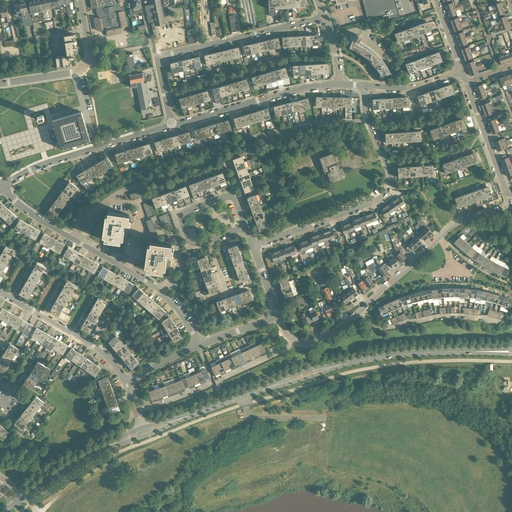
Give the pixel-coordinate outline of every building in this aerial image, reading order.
[(38,0),(28,2),(28,3),(32,19),(33,25),(34,29),(40,28),(39,22),(44,21),(43,19),(39,0),(38,0)] [(39,0),(43,19),(53,18),(51,9),(49,0),(39,0)] [(49,0),(51,9),(53,18),(56,18),(55,11),(60,10),(58,0),(49,0)] [(58,0),(60,10),(61,14),(67,12),(64,0),(58,0)] [(64,0),(67,12),(67,13),(69,18),(74,17),(72,10),(74,10),(73,3),(71,2),(70,0),(64,0)] [(94,0),(91,1),(92,9),(96,8),(97,10),(96,10),(98,16),(99,15),(99,19),(98,19),(97,18),(95,21),(97,31),(101,30),(102,31),(104,27),(105,26),(107,28),(106,30),(107,36),(122,33),(121,31),(124,30),(125,29),(125,26),(127,26),(123,7),(121,8),(120,3),(125,2),(124,0),(94,0)] [(130,16),(136,15),(138,14),(138,16),(143,15),(142,11),(139,0),(131,0),(133,6),(133,9),(129,10),(130,16)] [(147,1),(144,1),(148,23),(154,22),(155,23),(151,24),(154,39),(159,38),(157,26),(165,24),(159,0),(149,0),(150,3),(147,4),(147,1)] [(251,0),(238,0),(244,27),(256,25),(251,0)] [(400,17),(394,0),(329,0),(330,1),(333,0),(335,0),(336,5),(355,0),(362,0),(368,21),(374,19),(400,18),(400,17)] [(24,27),(33,25),(32,19),(28,3),(26,3),(19,4),(24,27)] [(447,12),(461,7),(460,5),(454,7),(453,3),(445,6),(447,12)] [(489,11),(490,13),(503,8),(501,3),(493,5),(495,10),(492,11),(492,10),(489,11)] [(24,27),(19,4),(16,5),(14,5),(13,6),(15,13),(13,13),(14,18),(16,17),(16,19),(19,19),(21,28),(24,27)] [(10,23),(6,7),(0,8),(0,9),(2,18),(5,17),(6,23),(10,23)] [(458,10),(461,9),(461,7),(447,12),(450,18),(457,15),(456,10),(458,10)] [(490,13),(487,14),(488,16),(490,15),(493,14),(493,13),(496,12),(497,17),(505,14),(503,8),(490,13)] [(235,15),(229,16),(232,32),(238,31),(237,24),(236,25),(235,15)] [(495,27),(508,22),(506,17),(494,21),(496,24),(494,25),(492,26),(493,28),(495,27)] [(451,21),(453,26),(466,22),(465,20),(462,21),(462,22),(460,23),(458,18),(451,21)] [(422,24),(425,34),(427,37),(432,35),(428,22),(422,24)] [(466,22),(453,26),(455,32),(462,29),(461,25),(463,24),(464,25),(467,24),(466,22)] [(508,22),(495,27),(496,29),(499,28),(498,27),(501,26),(502,31),(510,28),(508,22)] [(416,26),(420,36),(425,34),(422,24),(416,26)] [(420,36),(416,26),(411,28),(414,38),(420,36)] [(414,38),(411,28),(405,30),(409,40),(414,38)] [(409,40),(405,30),(400,32),(403,42),(409,40)] [(403,42),(400,32),(394,34),(395,36),(398,44),(403,42)] [(456,35),(458,41),(471,36),(471,34),(467,35),(468,36),(465,37),(463,32),(456,35)] [(67,57),(56,58),(57,68),(60,68),(64,68),(64,67),(67,67),(70,67),(69,60),(75,59),(74,54),(77,54),(74,35),(64,36),(67,57)] [(351,42),(349,48),(352,50),(355,52),(359,54),(359,53),(362,55),(365,58),(368,60),(370,63),(373,65),(375,68),(375,69),(377,72),(379,75),(381,78),(391,74),(390,73),(388,69),(386,66),(384,63),(381,59),(378,55),(375,52),(372,50),(368,47),(364,44),(361,42),(359,42),(361,38),(361,37),(360,36),(358,35),(357,35),(356,35),(356,36),(353,42),(351,42)] [(471,36),(458,41),(460,47),(468,44),(466,40),(469,39),(469,40),(472,38),(471,36)] [(278,38),(272,40),(275,50),(281,48),(279,40),(278,38)] [(275,50),(272,40),(267,41),(269,51),(275,50)] [(269,51),(267,41),(261,42),(263,52),(269,51)] [(263,52),(261,42),(255,44),(257,54),(263,52)] [(257,54),(255,44),(249,45),(252,55),(257,54)] [(252,55),(249,45),(243,46),(244,49),(246,57),(252,55)] [(507,63),(502,50),(501,46),(499,47),(501,54),(502,53),(503,56),(499,57),(502,65),(507,63)] [(461,50),(463,56),(477,51),(476,49),(473,50),(473,51),(471,52),(469,47),(461,50)] [(239,48),(233,49),(235,59),(236,63),(242,62),(241,58),(239,50),(239,48)] [(235,59),(233,49),(227,50),(229,61),(235,59)] [(502,50),(507,63),(511,61),(511,59),(510,53),(506,55),(505,52),(506,52),(504,49),(502,50)] [(229,61),(227,50),(221,52),(223,61),(224,62),(229,61)] [(174,53),(173,54),(171,54),(174,62),(180,60),(179,56),(181,55),(179,51),(174,53)] [(477,51),(463,56),(465,61),(473,59),(472,54),(474,53),(474,54),(477,53),(477,51)] [(439,52),(433,55),(437,64),(442,62),(439,52)] [(136,87),(139,98),(142,114),(150,113),(148,102),(150,102),(147,83),(144,83),(142,74),(135,75),(134,71),(136,70),(133,54),(125,55),(131,88),(136,87)] [(212,64),(210,54),(204,56),(204,58),(206,66),(212,64)] [(437,64),(433,55),(428,57),(431,66),(437,64)] [(193,58),(195,67),(201,66),(199,59),(199,57),(193,58)] [(431,66),(428,57),(422,59),(426,68),(431,66)] [(187,60),(191,74),(196,73),(195,67),(193,58),(187,60)] [(426,68),(422,59),(417,61),(420,70),(426,68)] [(182,61),(184,71),(185,75),(191,74),(187,60),(182,61)] [(176,63),(178,73),(184,71),(182,61),(176,63)] [(420,70),(417,61),(411,63),(415,72),(420,70)] [(466,64),(469,70),(482,65),(481,63),(478,64),(479,65),(476,66),(474,61),(466,64)] [(179,76),(178,73),(176,63),(170,64),(171,67),(167,69),(169,77),(173,76),(173,77),(179,76)] [(415,74),(415,72),(411,63),(405,65),(409,76),(415,74)] [(482,65),(469,70),(471,76),(479,74),(477,69),(479,68),(480,69),(483,68),(482,65)] [(285,68),(279,70),(282,79),(288,78),(286,70),(285,68)] [(282,79),(279,70),(274,71),(277,81),(282,79)] [(277,81),(274,71),(268,73),(271,83),(277,81)] [(271,83),(268,73),(263,75),(265,84),(271,83)] [(265,84),(263,75),(257,76),(260,86),(265,84)] [(260,86),(257,76),(251,78),(254,88),(260,86)] [(510,91),(505,77),(500,79),(503,87),(506,85),(507,89),(506,89),(507,92),(510,91)] [(240,81),(243,91),(245,95),(250,93),(247,82),(246,79),(240,81)] [(235,83),(238,93),(243,91),(240,81),(235,83)] [(238,93),(235,83),(229,84),(232,94),(238,93)] [(232,94),(229,84),(224,86),(226,96),(232,94)] [(451,84),(445,86),(448,96),(454,94),(453,92),(451,84)] [(475,88),(477,94),(492,88),(491,86),(487,88),(487,89),(485,90),(483,85),(475,88)] [(226,96),(224,86),(218,88),(221,97),(226,96)] [(448,96),(445,86),(439,88),(443,98),(448,96)] [(496,87),(492,88),(477,94),(480,100),(487,97),(485,92),(488,91),(488,92),(491,91),(492,93),(497,91),(496,87)] [(221,97),(218,88),(212,89),(213,92),(215,99),(216,103),(222,101),(221,97)] [(443,98),(439,88),(434,90),(437,100),(443,98)] [(84,91),(87,104),(93,102),(89,89),(84,91)] [(437,100),(434,90),(428,92),(432,102),(437,100)] [(207,91),(202,92),(205,102),(210,101),(207,91)] [(205,102),(202,92),(196,94),(199,104),(200,109),(206,107),(204,102),(205,102)] [(432,102),(428,92),(423,94),(426,104),(432,102)] [(199,104),(196,94),(190,96),(193,106),(199,104)] [(426,104),(423,94),(417,97),(422,110),(427,108),(426,104)] [(505,103),(502,95),(495,97),(497,101),(501,99),(503,104),(505,103)] [(193,106),(190,96),(184,97),(188,107),(189,112),(194,110),(193,106)] [(188,107),(184,97),(179,99),(179,101),(182,109),(188,107)] [(308,98),(302,100),(304,110),(310,108),(308,101),(308,98)] [(304,110),(302,100),(296,101),(299,111),(304,110)] [(482,105),(484,111),(497,106),(502,104),(501,101),(490,105),(488,100),(483,102),(484,104),(482,105)] [(299,111),(296,101),(290,103),(293,113),(299,111)] [(293,113),(290,103),(285,104),(287,114),(293,113)] [(287,114),(285,104),(279,106),(281,116),(287,114)] [(281,116),(279,106),(273,107),(275,115),(276,117),(281,116)] [(497,106),(484,111),(486,117),(493,114),(492,109),(494,109),(495,109),(498,108),(497,106)] [(267,109),(262,111),(265,122),(271,121),(270,117),(267,109)] [(31,110),(25,111),(29,127),(35,125),(31,110)] [(265,122),(262,111),(256,112),(259,122),(260,124),(265,122)] [(50,136),(51,138),(52,139),(53,139),(54,139),(55,142),(59,141),(61,150),(90,141),(83,112),(53,121),(54,126),(55,129),(51,130),(52,133),(51,134),(51,135),(50,136)] [(259,122),(256,112),(250,114),(253,124),(259,122)] [(253,124),(250,114),(245,116),(248,125),(253,124)] [(248,128),(248,125),(245,116),(242,116),(241,117),(239,117),(243,129),(248,128)] [(243,129),(239,117),(233,119),(236,127),(237,131),(243,129)] [(457,120),(461,130),(467,128),(463,118),(457,120)] [(488,122),(490,128),(503,124),(502,121),(499,123),(500,123),(497,124),(495,119),(488,122)] [(452,122),(455,132),(461,130),(457,120),(452,122)] [(228,121),(222,122),(225,132),(231,130),(228,121)] [(509,121),(503,124),(490,128),(492,134),(500,132),(498,127),(500,126),(501,127),(504,126),(504,127),(510,125),(509,121)] [(225,132),(222,122),(220,123),(217,124),(219,134),(225,132)] [(446,124),(450,134),(455,132),(452,122),(446,124)] [(219,134),(217,124),(211,126),(214,136),(219,134)] [(441,126),(444,136),(450,134),(446,124),(441,126)] [(214,136),(211,126),(205,128),(208,137),(214,136)] [(435,129),(439,138),(444,136),(441,126),(435,129)] [(208,137),(205,128),(200,129),(203,139),(208,137)] [(203,139),(200,129),(194,131),(197,141),(203,139)] [(439,138),(435,129),(429,131),(433,140),(439,138)] [(189,132),(183,134),(185,143),(191,141),(189,135),(189,132)] [(177,136),(180,144),(185,143),(183,134),(177,136)] [(171,138),(174,146),(180,144),(177,136),(171,138)] [(166,139),(168,148),(174,146),(171,138),(166,139)] [(495,142),(497,147),(510,142),(510,140),(506,141),(505,138),(495,142)] [(168,148),(166,139),(160,141),(163,151),(169,149),(168,148)] [(163,151),(160,141),(154,143),(157,152),(163,151)] [(510,142),(497,147),(499,152),(508,148),(507,145),(511,144),(511,143),(511,141),(511,142),(510,142)] [(149,144),(143,146),(146,156),(152,154),(149,144)] [(146,156),(143,146),(138,148),(140,157),(146,156)] [(140,157),(138,148),(132,149),(135,159),(140,157)] [(135,159),(132,149),(126,151),(129,161),(135,159)] [(129,161),(126,151),(121,153),(124,163),(129,161)] [(331,154),(330,151),(325,153),(326,154),(324,154),(325,156),(319,159),(325,174),(322,175),(324,179),(328,177),(331,183),(345,178),(343,171),(342,168),(340,169),(334,153),(331,154)] [(124,163),(121,153),(115,154),(115,157),(118,164),(124,163)] [(476,153),(470,155),(473,164),(479,162),(476,153)] [(473,164),(470,155),(464,157),(468,166),(473,164)] [(235,166),(244,162),(242,156),(235,159),(233,160),(235,166)] [(502,160),(504,166),(511,163),(509,160),(511,158),(511,157),(511,156),(502,160)] [(468,166),(464,157),(459,159),(462,168),(468,166)] [(108,158),(102,161),(107,169),(113,166),(108,158)] [(462,168),(459,159),(453,161),(457,170),(462,168)] [(107,169),(102,161),(101,162),(98,163),(97,164),(102,172),(107,169)] [(244,162),(235,166),(237,171),(246,168),(249,166),(247,161),(244,162)] [(457,170),(453,161),(448,163),(451,172),(457,170)] [(451,172),(448,163),(442,165),(445,174),(451,172)] [(102,172),(97,164),(92,167),(98,175),(102,172)] [(98,175),(92,167),(87,170),(92,178),(98,175)] [(246,168),(237,171),(239,177),(249,173),(246,168)] [(92,178),(87,170),(82,173),(87,181),(92,178)] [(253,172),(249,173),(239,177),(241,182),(248,180),(255,177),(253,172)] [(87,181),(82,173),(77,176),(78,178),(82,185),(85,190),(90,187),(87,181)] [(222,173),(217,175),(222,188),(227,187),(222,173)] [(222,188),(217,175),(211,177),(216,191),(222,189),(222,188)] [(216,191),(211,177),(205,179),(211,193),(216,191)] [(205,195),(211,193),(205,179),(200,181),(205,195)] [(248,180),(241,182),(243,188),(245,193),(247,193),(253,191),(248,180)] [(205,195),(200,181),(194,183),(200,198),(205,196),(205,195)] [(70,182),(66,187),(74,193),(78,188),(70,182)] [(200,198),(194,183),(193,184),(189,185),(189,188),(194,200),(200,198)] [(488,186),(482,189),(487,201),(487,203),(493,201),(491,194),(488,186)] [(74,193),(66,187),(63,191),(71,198),(74,193)] [(180,189),(184,201),(185,202),(184,201),(190,199),(186,189),(186,187),(180,189)] [(184,201),(180,189),(174,191),(179,203),(184,201)] [(482,189),(477,191),(482,205),(482,203),(487,201),(482,189)] [(71,198),(63,191),(59,196),(67,202),(71,198)] [(179,205),(179,203),(174,191),(169,193),(172,202),(174,207),(179,205)] [(477,191),(471,193),(475,202),(476,207),(477,207),(476,205),(481,203),(482,205),(477,191)] [(172,202),(169,193),(163,195),(167,204),(172,202)] [(249,204),(259,201),(264,199),(262,193),(249,198),(247,199),(249,204)] [(475,202),(471,193),(466,195),(469,204),(475,202)] [(158,197),(161,206),(163,211),(168,209),(167,204),(163,195),(158,197)] [(469,204),(466,195),(460,197),(464,206),(469,204)] [(67,202),(59,196),(59,197),(56,201),(64,207),(67,202)] [(161,206),(158,197),(152,199),(155,208),(161,206)] [(400,197),(395,200),(400,207),(405,203),(400,197)] [(464,206),(460,197),(454,199),(458,208),(464,206)] [(264,199),(259,201),(249,204),(251,210),(261,206),(266,204),(264,199)] [(400,207),(395,200),(390,204),(395,210),(400,207)] [(64,207),(56,201),(55,202),(52,206),(60,212),(64,207)] [(395,210),(390,204),(385,207),(390,214),(395,210)] [(60,212),(52,206),(48,211),(50,212),(57,217),(60,212)] [(261,206),(251,210),(253,215),(263,212),(261,206)] [(390,214),(385,207),(380,211),(385,217),(390,214)] [(5,221),(12,213),(8,209),(1,217),(0,217),(0,220),(3,223),(5,221)] [(263,212),(253,215),(255,221),(265,217),(263,212)] [(17,218),(12,213),(5,221),(10,225),(15,219),(17,218)] [(106,215),(103,237),(104,237),(104,239),(120,241),(120,239),(121,239),(123,228),(122,228),(122,224),(129,224),(129,219),(128,219),(129,216),(108,213),(107,216),(106,215)] [(375,213),(369,215),(371,222),(377,220),(375,213)] [(371,222),(369,215),(363,217),(366,224),(371,222)] [(269,216),(265,217),(255,221),(257,227),(267,223),(271,221),(269,216)] [(366,224),(363,217),(357,219),(360,226),(366,224)] [(418,227),(428,237),(432,233),(424,225),(425,224),(420,218),(417,221),(417,224),(418,227)] [(360,226),(357,219),(352,221),(355,230),(355,228),(360,226)] [(20,232),(25,223),(20,220),(19,222),(15,229),(20,232)] [(355,230),(352,221),(352,223),(347,225),(349,232),(355,230)] [(25,235),(30,226),(25,223),(20,232),(25,235)] [(267,223),(257,227),(259,231),(259,232),(261,231),(269,229),(267,223)] [(424,241),(428,237),(418,227),(417,224),(414,227),(416,228),(415,229),(419,233),(418,235),(424,241)] [(349,232),(347,225),(341,227),(343,234),(349,232)] [(30,238),(35,229),(30,226),(25,235),(30,238)] [(41,232),(35,229),(30,238),(36,241),(40,234),(41,232)] [(326,232),(329,239),(335,237),(332,230),(326,232)] [(458,247),(464,241),(460,238),(464,234),(462,231),(455,238),(457,240),(453,243),(458,247)] [(321,234),(323,241),(329,239),(326,232),(321,234)] [(412,232),(408,236),(418,246),(422,242),(412,232)] [(44,245),(49,237),(44,234),(43,236),(39,242),(44,245)] [(323,241),(321,234),(315,236),(318,243),(323,241)] [(313,247),(313,248),(319,246),(318,244),(318,243),(315,236),(310,238),(313,247)] [(418,246),(408,236),(404,240),(409,245),(406,248),(410,253),(413,249),(414,250),(418,246)] [(49,248),(54,240),(49,237),(44,245),(49,248)] [(304,242),(307,249),(313,247),(310,238),(309,238),(310,240),(304,242)] [(55,251),(60,242),(54,240),(49,248),(55,251)] [(464,241),(458,247),(462,251),(468,245),(469,243),(465,240),(464,241)] [(394,241),(392,242),(394,246),(395,250),(395,251),(395,256),(396,256),(401,262),(406,258),(401,252),(403,250),(400,247),(399,248),(396,245),(394,241)] [(60,242),(55,251),(60,254),(64,247),(65,245),(60,242)] [(307,249),(304,242),(299,244),(301,251),(307,249)] [(149,245),(145,266),(146,267),(146,269),(162,271),(163,269),(165,258),(164,258),(165,253),(171,254),(172,249),(171,249),(171,246),(150,243),(149,245)] [(468,245),(462,251),(466,255),(472,248),(468,245)] [(3,251),(12,256),(15,251),(8,247),(6,246),(3,251)] [(228,249),(230,255),(239,251),(237,246),(228,249)] [(293,246),(287,248),(290,255),(296,253),(293,246)] [(69,259),(74,251),(68,248),(63,256),(69,259)] [(290,255),(287,248),(282,250),(285,257),(290,255)] [(472,248),(466,255),(471,258),(476,251),(472,248)] [(285,257),(282,250),(276,252),(279,259),(285,257)] [(0,256),(9,261),(12,256),(3,251),(0,256)] [(74,262),(79,253),(74,251),(69,259),(74,262)] [(239,251),(230,255),(232,260),(241,257),(239,251)] [(476,251),(471,258),(475,261),(480,254),(476,251)] [(279,259),(276,252),(271,254),(273,261),(279,259)] [(79,265),(84,256),(79,253),(74,262),(72,266),(77,268),(79,265)] [(391,254),(387,256),(389,262),(393,269),(399,265),(394,258),(391,254)] [(480,254),(475,261),(480,265),(485,257),(480,254)] [(0,256),(0,263),(6,266),(9,261),(0,256)] [(84,268),(89,259),(84,256),(79,265),(84,268)] [(197,260),(199,266),(208,263),(206,257),(197,260)] [(241,257),(232,260),(234,266),(243,262),(241,257)] [(485,257),(480,265),(485,267),(489,260),(485,257)] [(381,267),(378,258),(377,258),(373,260),(374,262),(376,267),(377,270),(382,277),(388,273),(387,272),(390,270),(386,264),(381,267)] [(89,271),(94,262),(89,259),(84,268),(89,271)] [(489,260),(485,267),(490,270),(494,263),(489,260)] [(99,265),(94,262),(89,271),(94,274),(98,267),(99,265)] [(243,262),(234,266),(236,271),(245,268),(243,262)] [(367,266),(368,267),(369,270),(376,267),(374,262),(367,266)] [(37,263),(34,269),(43,274),(46,268),(39,264),(37,263)] [(208,263),(199,266),(201,272),(210,268),(208,263)] [(494,263),(490,270),(495,273),(499,265),(494,263)] [(499,265),(495,273),(500,275),(504,267),(499,265)] [(103,279),(108,270),(103,267),(98,276),(103,279)] [(362,275),(358,267),(355,268),(359,278),(355,280),(357,284),(362,291),(368,287),(359,276),(362,275)] [(362,275),(359,276),(368,287),(372,284),(367,277),(372,274),(368,267),(364,270),(366,272),(362,275)] [(504,267),(500,275),(505,278),(509,269),(504,267)] [(210,268),(201,272),(196,273),(198,279),(199,279),(212,274),(210,268)] [(245,268),(236,271),(238,277),(247,273),(245,268)] [(43,274),(34,269),(31,274),(40,279),(43,274)] [(108,282),(113,273),(108,270),(103,279),(108,282)] [(247,273),(238,277),(240,282),(249,279),(254,277),(252,272),(247,273)] [(113,285),(118,276),(113,273),(108,282),(113,285)] [(42,280),(40,279),(31,274),(28,279),(37,284),(39,285),(42,280)] [(212,274),(199,279),(201,284),(200,284),(200,285),(200,284),(200,285),(215,279),(212,274)] [(118,288),(123,279),(118,276),(113,285),(118,288)] [(37,284),(28,279),(25,284),(34,289),(37,284)] [(123,291),(129,282),(123,279),(118,288),(123,291)] [(202,290),(216,285),(215,279),(200,285),(202,290)] [(67,281),(64,286),(73,291),(76,286),(69,282),(67,281)] [(134,285),(129,282),(123,291),(129,294),(133,287),(134,285)] [(289,282),(281,285),(282,287),(280,288),(281,290),(290,286),(289,282)] [(347,284),(348,288),(349,291),(354,297),(358,294),(350,283),(349,283),(346,283),(347,284)] [(22,289),(31,294),(34,289),(25,284),(23,287),(22,289)] [(219,290),(216,285),(202,290),(204,296),(219,290)] [(73,291),(64,286),(61,291),(70,296),(73,291)] [(132,296),(137,300),(143,292),(139,288),(132,296)] [(327,288),(323,290),(327,300),(332,298),(327,288)] [(345,294),(349,300),(354,297),(349,291),(348,288),(343,290),(345,294)] [(31,294),(22,289),(19,294),(21,295),(28,299),(31,294)] [(250,290),(244,292),(247,302),(253,300),(251,292),(250,290)] [(345,304),(349,300),(345,294),(343,290),(341,291),(338,291),(340,297),(345,304)] [(70,296),(61,291),(59,296),(67,301),(70,296)] [(292,291),(284,294),(285,296),(284,297),(284,299),(294,296),(292,291)] [(143,292),(137,300),(135,302),(139,306),(141,304),(148,296),(143,292)] [(247,302),(244,292),(239,294),(242,304),(247,302)] [(242,304),(239,294),(233,296),(236,306),(242,304)] [(67,301),(59,296),(56,301),(64,306),(67,301)] [(145,308),(152,300),(148,296),(141,304),(145,308)] [(236,306),(233,296),(227,298),(231,308),(236,306)] [(299,307),(306,305),(303,296),(297,298),(299,307)] [(399,299),(402,307),(407,305),(404,297),(399,299)] [(506,308),(509,310),(511,305),(508,304),(509,299),(504,297),(501,307),(506,308)] [(95,303),(104,308),(106,310),(109,304),(100,299),(98,298),(96,302),(95,303)] [(231,308),(227,298),(222,301),(225,310),(231,308)] [(393,301),(397,309),(402,307),(399,299),(393,301)] [(152,300),(145,308),(150,312),(157,304),(152,300)] [(325,300),(318,303),(322,311),(325,310),(328,317),(331,315),(330,313),(333,312),(330,304),(327,305),(325,300)] [(64,306),(56,301),(54,305),(53,307),(62,311),(64,306)] [(225,310),(222,301),(216,303),(220,312),(225,310)] [(388,303),(392,311),(397,309),(393,301),(388,303)] [(92,309),(101,314),(104,308),(95,303),(92,309)] [(383,305),(387,313),(392,311),(388,303),(383,305)] [(157,304),(150,312),(154,316),(161,308),(157,304)] [(313,312),(310,313),(313,321),(319,318),(317,313),(315,304),(311,306),(313,311),(313,312)] [(387,313),(383,305),(378,308),(382,316),(387,313)] [(62,311),(53,307),(50,312),(52,313),(59,317),(62,311)] [(161,308),(154,316),(153,317),(157,321),(165,312),(161,308)] [(89,314),(98,319),(101,314),(92,309),(89,314)] [(8,323),(13,315),(7,312),(2,320),(8,323)] [(304,313),(301,315),(303,322),(305,321),(307,324),(312,322),(309,315),(306,317),(304,313)] [(86,319),(95,324),(98,325),(101,320),(98,319),(89,314),(86,319)] [(13,326),(18,317),(13,315),(8,323),(13,326)] [(18,329),(23,320),(18,317),(13,326),(18,329)] [(165,328),(173,323),(170,317),(161,323),(165,328)] [(83,324),(92,329),(95,324),(86,319),(85,321),(83,324)] [(23,332),(28,323),(23,320),(18,329),(23,332)] [(33,326),(28,323),(23,332),(28,335),(33,326)] [(164,335),(176,328),(176,327),(173,323),(165,328),(160,330),(164,335)] [(92,329),(83,324),(80,329),(81,329),(92,335),(95,330),(92,329)] [(36,340),(41,331),(37,328),(36,330),(32,337),(31,339),(35,342),(36,340)] [(165,341),(171,338),(179,333),(177,328),(176,328),(164,335),(162,336),(165,341)] [(42,343),(47,334),(41,331),(36,340),(42,343)] [(183,338),(179,333),(171,338),(174,343),(181,339),(183,338)] [(46,348),(52,337),(47,334),(42,343),(41,345),(46,348)] [(108,343),(112,347),(120,340),(116,336),(110,341),(108,343)] [(52,349),(57,340),(52,337),(46,348),(51,351),(52,349)] [(57,352),(62,343),(57,340),(52,349),(57,352)] [(120,340),(112,347),(116,352),(124,345),(120,340)] [(66,345),(62,343),(57,352),(63,355),(67,348),(68,346),(66,345)] [(250,345),(252,348),(256,357),(261,354),(257,346),(256,343),(255,343),(254,343),(250,345)] [(257,346),(261,354),(266,352),(262,343),(257,346)] [(7,349),(18,356),(20,357),(23,352),(19,350),(17,349),(10,344),(7,349)] [(124,345),(116,352),(120,356),(128,350),(124,345)] [(71,360),(77,352),(74,350),(72,348),(71,350),(67,355),(66,357),(71,360)] [(247,350),(251,359),(256,357),(252,348),(247,350)] [(18,356),(7,349),(4,354),(12,360),(15,361),(18,356)] [(128,350),(120,356),(121,357),(123,359),(124,361),(132,354),(128,350)] [(242,353),(246,361),(251,359),(247,350),(242,353)] [(76,364),(82,355),(77,352),(71,360),(76,364)] [(236,355),(240,364),(246,361),(242,353),(236,355)] [(12,360),(4,354),(1,359),(9,365),(12,360)] [(132,354),(124,361),(125,362),(128,365),(135,359),(132,354)] [(81,367),(87,359),(82,355),(76,364),(81,367)] [(231,357),(235,366),(240,364),(236,355),(231,357)] [(220,359),(225,371),(230,368),(226,360),(225,357),(224,357),(220,359)] [(226,360),(230,368),(235,366),(231,357),(226,360)] [(9,365),(1,359),(0,359),(0,365),(6,370),(9,365)] [(86,371),(91,362),(87,359),(81,367),(86,371)] [(135,359),(128,365),(132,370),(139,363),(135,359)] [(216,365),(220,373),(225,371),(220,359),(215,361),(216,361),(215,362),(216,365)] [(38,362),(35,367),(47,375),(51,370),(41,364),(38,362)] [(90,374),(96,366),(91,362),(86,371),(90,374)] [(220,373),(216,365),(211,367),(215,375),(220,373)] [(96,366),(90,374),(95,378),(101,369),(96,366)] [(47,375),(35,367),(31,372),(40,378),(44,380),(47,375)] [(201,372),(205,380),(210,378),(206,369),(201,372)] [(191,376),(194,385),(200,382),(196,374),(194,371),(189,373),(191,376)] [(40,378),(31,372),(28,377),(37,383),(40,378)] [(205,380),(201,372),(196,374),(200,382),(203,381),(205,380)] [(194,385),(191,376),(185,378),(189,387),(194,385)] [(37,383),(28,377),(25,382),(34,388),(37,383)] [(78,380),(74,377),(70,382),(75,385),(78,380)] [(100,386),(109,382),(108,378),(107,377),(98,381),(100,386)] [(189,387),(185,378),(180,380),(184,389),(189,387)] [(184,389),(180,380),(175,382),(178,391),(184,389)] [(34,388),(25,382),(22,387),(24,388),(30,393),(34,388)] [(102,392),(111,388),(109,382),(100,386),(102,392)] [(178,391),(175,382),(170,384),(173,393),(178,391)] [(173,393),(170,384),(164,386),(168,395),(173,393)] [(168,395),(164,386),(159,388),(162,397),(168,395)] [(104,398),(113,394),(111,388),(102,392),(104,398)] [(162,397),(159,388),(154,390),(157,399),(162,397)] [(157,399),(154,390),(148,392),(151,401),(154,400),(157,399)] [(106,403),(115,399),(113,394),(104,398),(106,403)] [(36,397),(32,401),(40,408),(44,403),(42,401),(38,398),(36,397)] [(108,409),(118,405),(115,399),(106,403),(108,409)] [(40,408),(32,401),(29,406),(37,412),(40,408)] [(118,405),(108,409),(110,414),(118,411),(120,411),(118,405)] [(37,412),(29,406),(25,411),(33,417),(37,412)] [(33,417),(25,411),(21,415),(29,421),(33,417)] [(29,421),(21,415),(18,420),(26,426),(29,421)] [(28,428),(26,426),(18,420),(16,422),(14,425),(20,430),(22,431),(24,433),(26,429),(28,428)] [(5,429),(0,435),(0,438),(3,441),(8,435),(10,433),(5,429)]
